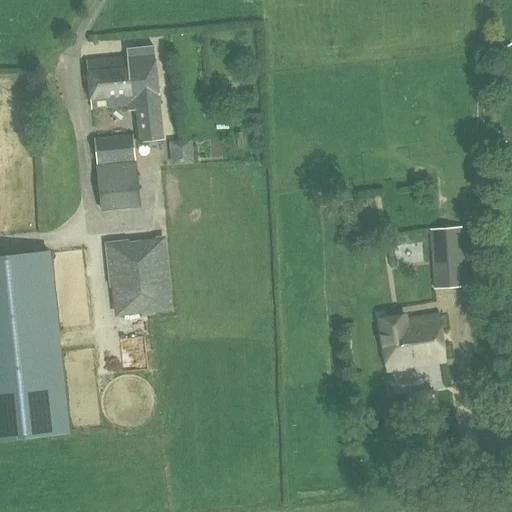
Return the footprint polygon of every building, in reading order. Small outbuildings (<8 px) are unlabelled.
[(139,141),(163,139),(154,46),(126,49),(127,56),(87,60),(92,109),(128,105),(128,110),(136,110),(139,141)] [(140,204),(135,160),(132,134),(95,138),(97,164),(98,164),(103,209),(140,204)] [(102,215),(102,225),(124,224),(124,215),(102,215)] [(465,286),(461,226),(430,229),(434,289),(465,286)] [(50,251),(0,256),(0,437),(67,431),(50,251)] [(109,260),(111,278),(111,283),(113,301),(132,300),(128,259),(109,260)] [(445,361),(438,314),(405,319),(405,315),(379,319),(386,371),(445,361)] [(129,348),(150,348),(150,339),(129,339),(129,348)] [(144,368),(131,369),(132,377),(154,376),(153,359),(144,359),(144,368)] [(464,471),(511,464),(511,447),(507,414),(467,419),(471,448),(461,449),(464,471)]
